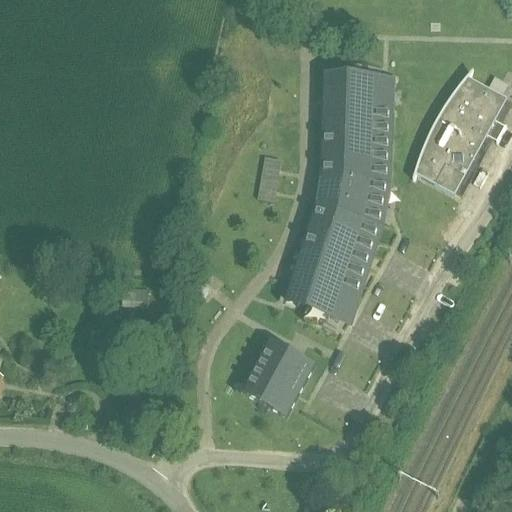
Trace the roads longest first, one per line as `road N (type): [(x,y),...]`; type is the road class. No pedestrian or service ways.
road 1 (residential): [(207,458),(205,356),(221,324),(263,279),(293,225),(306,177),(312,0)]
road 2 (residential): [(511,168),(433,287),(354,440),(316,461),(207,458)]
road 3 (unknown): [(306,177),(420,202),(455,257)]
road 4 (unclassified): [(0,437),(98,452),(156,485)]
